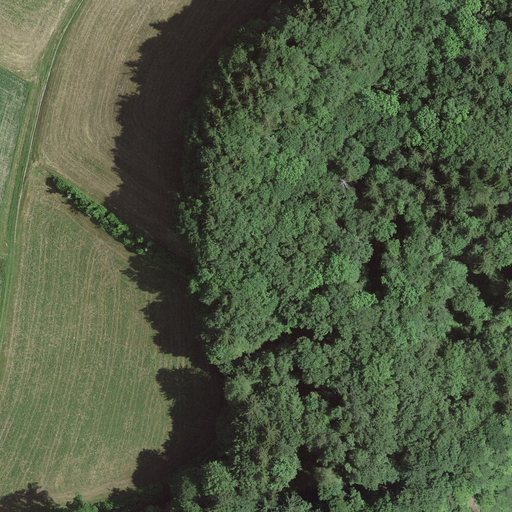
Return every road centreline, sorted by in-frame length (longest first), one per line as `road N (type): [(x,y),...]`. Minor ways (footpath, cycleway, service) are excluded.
road 1 (track): [(140,511),(205,477),(256,487),(278,476),(409,192),(424,175),(490,145),(511,125)]
road 2 (track): [(83,0),(50,70),(0,306)]
